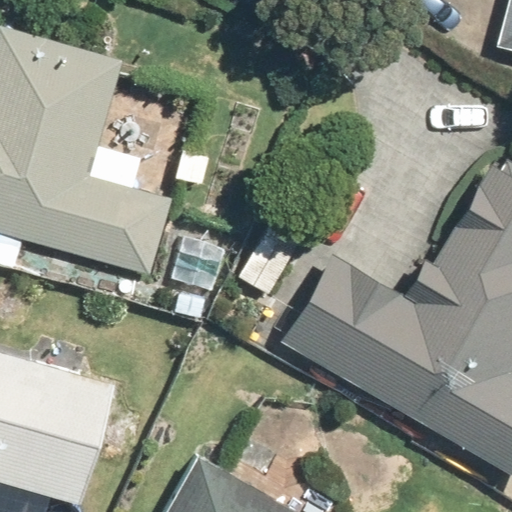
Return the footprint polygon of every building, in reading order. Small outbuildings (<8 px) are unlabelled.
[(511,4),(502,44),(511,46),(511,4)] [(0,231),(26,239),(153,275),(175,197),(92,174),(124,59),(2,24),(0,29),(0,231)] [(184,148),(176,177),(201,184),(210,155),(184,148)] [(511,162),(503,174),(490,168),(435,263),(426,257),(405,293),(334,254),(283,342),(511,472),(511,162)] [(270,224),(240,277),(270,294),(299,241),(270,224)] [(0,264),(17,270),(26,239),(0,231),(0,264)] [(0,481),(82,505),(114,384),(0,351),(0,481)] [(297,511),(197,457),(167,511),(297,511)]
